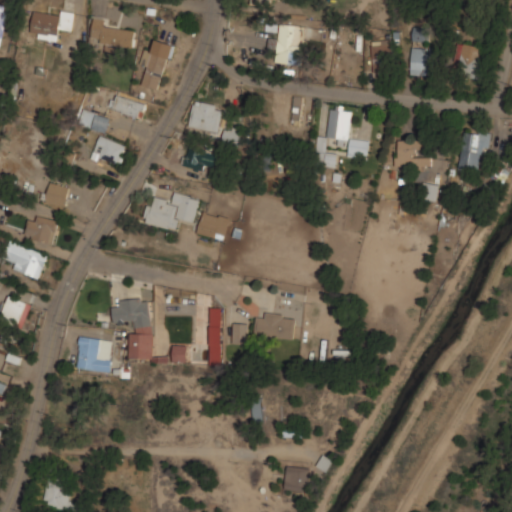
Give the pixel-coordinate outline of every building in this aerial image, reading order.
[(72,30),(75,13),(35,8),(31,35),(58,38),(60,28),(72,30)] [(135,25),(93,21),(91,42),(133,46),(135,25)] [(276,61),(305,63),(308,24),(280,22),(276,61)] [(413,40),(430,40),(430,26),(413,26),(413,40)] [(143,83),(159,89),(175,43),(157,37),(153,50),(145,47),(140,62),(149,65),(143,83)] [(373,70),(393,70),(393,39),(373,39),(373,70)] [(460,73),(483,77),(488,46),(459,41),(455,61),(462,63),(460,73)] [(412,74),(435,74),(435,47),(412,47),(412,74)] [(147,102),(116,91),(110,107),(142,118),(147,102)] [(299,121),(306,97),(297,94),(291,118),(299,121)] [(189,124),(223,132),(229,108),(195,100),(189,124)] [(350,137),(353,106),(331,103),(328,136),(319,135),(316,164),(337,166),(338,151),(327,150),(328,136),(351,138),(349,155),(369,157),(370,139),(350,137)] [(112,116),(85,107),(80,122),(107,131),(112,116)] [(242,128),(225,125),(223,140),(239,143),(242,128)] [(493,132),(465,128),(460,167),(479,169),(481,149),(490,150),(493,132)] [(128,144),(101,133),(93,155),(120,166),(128,144)] [(397,166),(432,166),(432,138),(397,138),(397,166)] [(219,152),(189,145),(184,164),(205,169),(207,163),(216,165),(219,152)] [(48,204),(67,204),(67,182),(48,182),(48,204)] [(439,182),(424,182),(423,198),(438,199),(439,182)] [(144,220),(178,230),(181,219),(194,223),(202,198),(176,190),(173,201),(151,195),(144,220)] [(228,240),(235,217),(204,209),(198,232),(228,240)] [(60,219),(32,211),(26,235),(53,242),(60,219)] [(14,258),(11,265),(40,277),(49,254),(12,238),(5,254),(14,258)] [(0,316),(20,324),(29,301),(8,292),(0,311),(0,316)] [(114,298),(114,320),(136,319),(136,331),(130,332),(130,357),(153,357),(153,298),(114,298)] [(210,363),(222,363),(223,307),(211,307),(210,363)] [(294,337),(295,313),(257,312),(256,335),(294,337)] [(233,343),(248,343),(248,322),(233,322),(233,343)] [(102,336),(81,335),(79,368),(111,369),(111,358),(101,358),(102,336)] [(187,344),(174,344),(174,359),(187,359),(187,344)] [(264,420),(262,397),(252,397),(254,421),(264,420)] [(334,460),(324,453),(317,465),(328,471),(334,460)] [(310,489),(311,466),(287,465),(286,489),(310,489)] [(72,477),(46,478),(47,506),(73,505),(72,477)]
